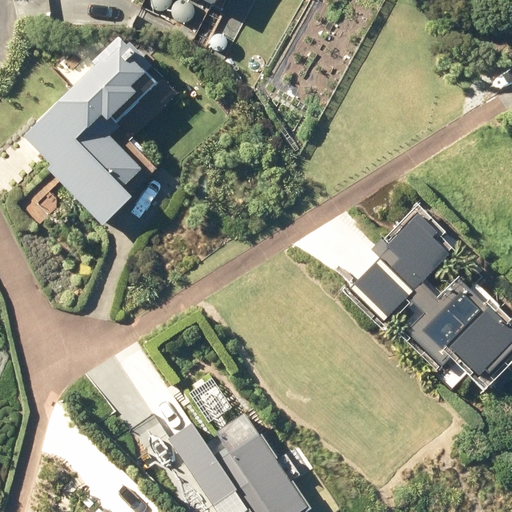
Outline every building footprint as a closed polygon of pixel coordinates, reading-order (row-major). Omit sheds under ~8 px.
[(159,68),(129,38),(23,135),(54,171),(15,205),(34,227),(59,205),(49,193),(63,181),(101,226),(132,200),(123,190),(143,173),(146,177),(155,170),(142,155),(145,152),(133,138),(178,99),(154,72),(159,68)] [(511,133),(498,132),(496,142),(511,143),(511,133)] [(511,337),(495,319),(491,315),(498,308),(475,283),(468,290),(460,282),(438,303),(420,283),(452,253),(418,217),(386,246),(380,240),(371,250),(380,260),(351,287),(383,322),(409,297),(425,315),(406,332),(440,369),(434,375),(449,391),(469,372),(476,380),(484,372),(487,376),(511,352),(511,337)] [(309,511),(243,400),(169,443),(209,511),(309,511)] [(91,496),(102,508),(97,511),(158,511),(132,485),(117,470),(91,496)]
